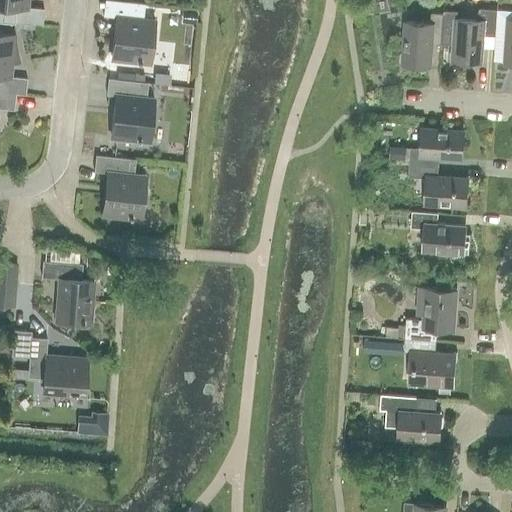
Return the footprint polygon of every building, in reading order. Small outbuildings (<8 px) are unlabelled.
[(43,25),(45,8),(28,7),(28,0),(0,0),(0,5),(5,5),(4,21),(43,25)] [(151,62),(156,20),(144,19),(146,3),(114,0),(105,0),(104,15),(117,17),(113,58),(151,62)] [(496,35),(498,10),(480,8),(479,20),(457,19),(458,12),(445,11),(442,43),(453,44),(452,59),(483,61),(485,34),(496,35)] [(183,11),(182,21),(196,22),(197,12),(183,11)] [(442,43),(445,11),(444,11),(444,14),(432,13),(431,23),(407,21),(403,63),(430,65),(432,42),(442,43)] [(11,76),(13,54),(17,53),(18,57),(19,57),(15,36),(15,35),(0,33),(0,91),(16,93),(26,94),(28,78),(11,76)] [(146,74),(136,73),(135,81),(145,82),(146,74)] [(149,82),(145,82),(135,81),(109,78),(107,94),(116,95),(112,136),(150,141),(155,99),(147,98),(149,82)] [(157,113),(170,114),(170,84),(157,84),(157,113)] [(0,107),(14,109),(16,93),(0,91),(0,107)] [(411,147),(410,164),(439,166),(440,156),(463,157),(465,131),(422,128),(421,148),(411,147)] [(406,160),(407,148),(391,147),(390,159),(406,160)] [(142,218),(146,176),(134,175),(136,159),(96,155),(95,171),(108,172),(104,213),(142,218)] [(467,205),(469,178),(439,176),(439,166),(410,164),(409,176),(427,177),(425,202),(467,205)] [(178,173),(178,170),(175,168),(172,167),(169,169),(168,171),(169,174),(171,177),(174,177),(177,176),(178,173)] [(360,224),(367,225),(368,208),(361,207),(360,224)] [(465,233),(466,225),(438,223),(439,213),(413,211),(411,227),(427,228),(425,250),(439,251),(441,254),(446,255),(448,252),(469,253),(470,234),(465,233)] [(91,322),(94,280),(82,279),(83,263),(43,261),(42,277),(60,278),(57,320),(91,322)] [(0,303),(9,304),(15,304),(16,291),(18,265),(11,264),(0,263),(0,303)] [(407,317),(406,324),(405,338),(437,340),(438,328),(454,329),(457,289),(420,287),(418,314),(425,314),(425,319),(407,317)] [(0,335),(12,336),(13,323),(1,322),(0,331),(0,335)] [(24,356),(26,330),(14,329),(12,355),(24,356)] [(85,392),(88,358),(47,355),(48,338),(32,337),(29,376),(45,378),(44,389),(85,392)] [(436,352),(437,340),(405,338),(404,351),(415,352),(413,382),(454,385),(456,354),(436,352)] [(384,353),(385,340),(365,339),(364,352),(384,353)] [(0,351),(11,352),(11,342),(0,340),(0,351)] [(21,374),(10,373),(10,382),(21,383),(21,374)] [(417,397),(381,394),(380,408),(387,408),(386,424),(400,425),(399,438),(439,441),(441,413),(416,411),(417,397)] [(445,511),(446,506),(417,504),(409,503),(407,511),(445,511)]
